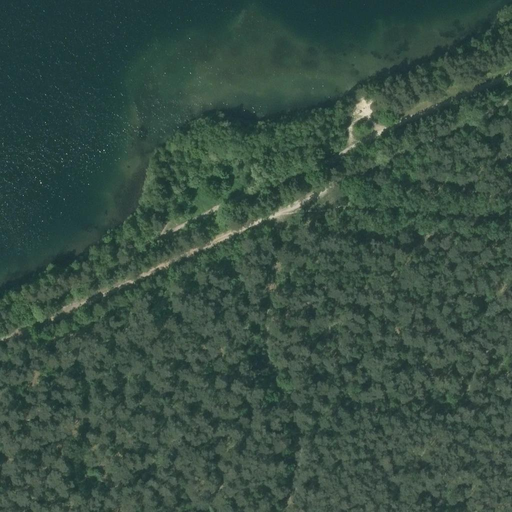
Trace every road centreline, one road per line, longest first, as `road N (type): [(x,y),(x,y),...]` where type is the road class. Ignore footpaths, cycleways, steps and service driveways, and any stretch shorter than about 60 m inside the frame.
road 1 (unclassified): [(511,111),(0,352)]
road 2 (track): [(281,511),(298,418),(265,330),(279,220)]
road 3 (track): [(318,202),(511,214)]
